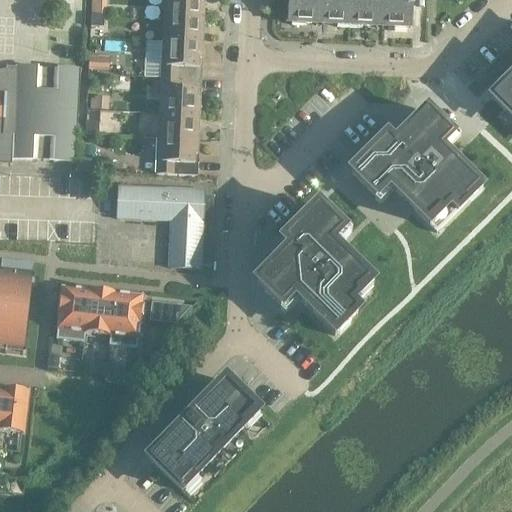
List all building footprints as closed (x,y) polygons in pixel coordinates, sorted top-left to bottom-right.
[(163,0),(163,19),(203,21),(203,0),(163,0)] [(289,0),(288,24),(409,29),(410,3),(414,3),(414,0),(289,0)] [(202,45),(203,21),(163,19),(162,43),(202,45)] [(200,68),(202,45),(162,43),(160,79),(201,81),(202,68),(200,68)] [(109,71),(109,58),(89,57),(88,70),(109,71)] [(5,71),(0,71),(0,165),(10,166),(11,159),(73,162),(73,164),(74,164),(80,70),(6,67),(5,71)] [(511,69),(479,103),(503,126),(511,116),(511,69)] [(201,94),(201,81),(160,79),(159,115),(198,117),(199,93),(201,94)] [(107,111),(107,100),(95,99),(94,111),(107,111)] [(98,137),(99,113),(86,112),(85,136),(98,137)] [(412,210),(436,234),(480,189),(444,154),(450,148),(446,144),(452,137),(426,112),(405,133),(399,127),(386,139),(351,174),(381,204),(393,192),(405,203),(403,206),(410,213),(412,210)] [(198,117),(159,115),(147,115),(146,139),(158,139),(197,141),(198,117)] [(196,164),(197,141),(158,139),(156,176),(197,177),(197,164),(196,164)] [(97,172),(97,160),(76,159),(76,171),(97,172)] [(211,264),(214,203),(203,202),(204,192),(117,188),(116,219),(171,222),(168,269),(200,270),(200,264),(211,264)] [(371,285),(335,250),(346,239),(342,234),(343,233),(317,208),(282,244),(289,251),(291,253),(283,261),(279,267),(275,272),(270,279),(267,284),(264,292),(282,310),(288,303),(292,307),(298,301),(334,337),(357,314),(350,307),(358,298),(355,296),(367,284),(369,287),(371,285)] [(34,284),(34,280),(0,275),(0,354),(25,357),(25,352),(15,351),(17,334),(23,335),(28,301),(21,300),(23,283),(34,284)] [(83,344),(89,292),(61,289),(56,341),(83,344)] [(109,347),(115,295),(89,292),(83,344),(85,334),(109,337),(108,347),(109,347)] [(136,350),(142,299),(115,295),(109,347),(136,350)] [(49,355),(47,369),(57,370),(58,356),(49,355)] [(93,364),(92,374),(106,375),(107,366),(93,364)] [(256,416),(257,414),(225,382),(148,460),(181,492),(182,491),(179,488),(192,475),(194,478),(215,457),(212,454),(220,447),(223,449),(244,428),(241,426),(253,413),(256,416)] [(0,432),(23,435),(28,394),(2,391),(0,405),(0,432)]
